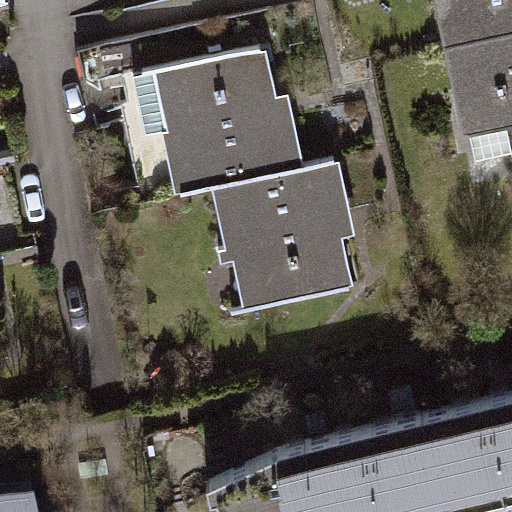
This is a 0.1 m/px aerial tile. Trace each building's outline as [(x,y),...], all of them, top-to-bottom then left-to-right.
[(511,0),(436,0),(449,58),(511,43),(511,0)] [(511,43),(449,58),(470,149),(511,138),(511,43)] [(278,54),(148,85),(175,201),(212,192),(305,171),(278,54)] [(362,239),(344,162),(212,192),(241,319),(353,293),(342,244),(362,239)] [(495,511),(511,508),(511,387),(285,446),(199,484),(210,511),(495,511)] [(26,511),(24,501),(0,506),(0,511),(26,511)]
